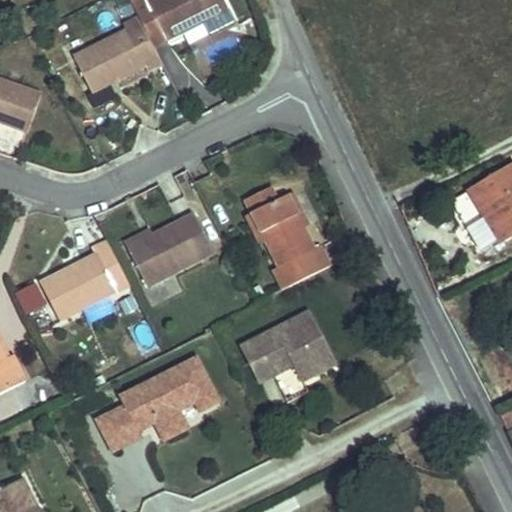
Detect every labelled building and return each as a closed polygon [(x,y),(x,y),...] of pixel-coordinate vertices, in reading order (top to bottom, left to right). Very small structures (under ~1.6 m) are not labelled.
[(233,19),(229,11),(223,0),(129,0),(153,46),(166,39),(167,41),(182,33),(180,28),(200,18),(203,24),(204,23),(208,31),(233,19)] [(208,34),(203,24),(200,18),(180,28),(188,44),(208,34)] [(162,66),(139,19),(125,26),(127,31),(74,58),(92,94),(145,68),(148,73),(162,66)] [(0,123),(29,133),(42,95),(0,80),(0,123)] [(505,243),(511,238),(511,166),(451,202),(481,252),(503,239),(505,243)] [(315,250),(304,230),(309,227),(293,194),(279,201),(272,188),(245,202),(252,215),(266,243),(279,269),(275,271),(284,290),(330,267),(320,247),(315,250)] [(147,287),(214,253),(194,215),(152,237),(127,249),(147,287)] [(266,243),(252,215),(247,217),(262,245),(266,243)] [(127,249),(152,237),(149,231),(125,244),(127,249)] [(59,321),(130,286),(107,242),(93,250),(96,255),(40,284),(59,321)] [(43,301),(36,287),(20,295),(27,309),(43,301)] [(265,296),(260,287),(251,291),(256,301),(265,296)] [(337,364),(310,313),(243,348),(262,385),(295,368),(302,382),(337,364)] [(134,333),(119,339),(130,364),(145,357),(134,333)] [(0,395),(26,382),(13,357),(6,360),(0,348),(0,340),(0,339),(0,395)] [(189,414),(186,408),(196,403),(200,412),(219,402),(197,359),(175,370),(178,375),(146,391),(143,387),(120,398),(125,408),(98,422),(113,453),(142,438),(140,434),(157,425),(159,430),(189,414)] [(511,427),(511,415),(511,413),(502,417),(508,429),(511,427)] [(189,414),(159,430),(165,442),(196,427),(189,414)] [(39,511),(40,511),(23,480),(0,491),(0,511),(39,511)]
